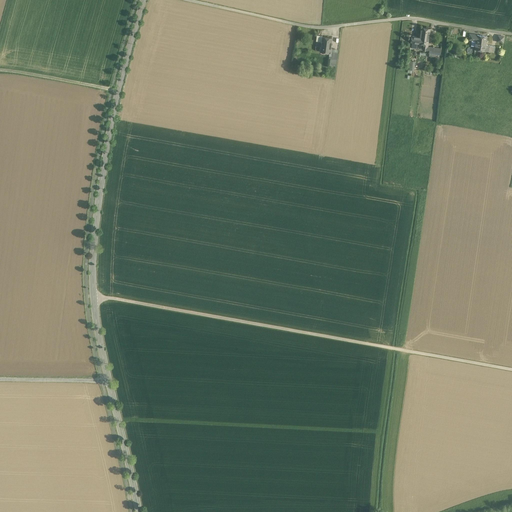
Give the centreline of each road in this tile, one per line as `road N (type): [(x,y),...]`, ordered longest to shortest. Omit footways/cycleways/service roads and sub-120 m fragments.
road 1 (unclassified): [(511,369),(94,295)]
road 2 (residential): [(191,0),(316,27),(414,18),(511,34)]
road 3 (tertiary): [(94,295),(108,140),(143,0)]
road 4 (tertiary): [(138,511),(108,380)]
